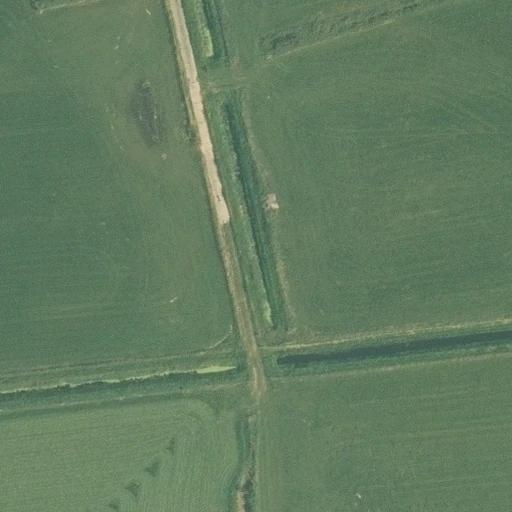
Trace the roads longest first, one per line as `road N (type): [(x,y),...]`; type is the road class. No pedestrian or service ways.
road 1 (track): [(255,355),(261,511)]
road 2 (track): [(224,225),(255,355)]
